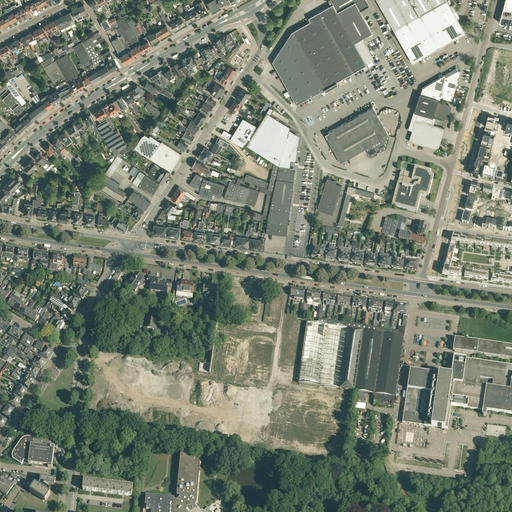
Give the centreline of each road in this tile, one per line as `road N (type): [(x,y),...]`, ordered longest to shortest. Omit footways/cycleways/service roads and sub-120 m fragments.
road 1 (primary): [(126,253),(511,308)]
road 2 (tertiary): [(0,171),(70,110),(215,25)]
road 3 (unclassified): [(132,242),(240,80)]
road 4 (primary): [(289,264),(132,242)]
road 5 (tertiary): [(68,494),(86,350)]
road 6 (unclassified): [(397,147),(414,87),(483,48)]
road 7 (primary): [(132,242),(0,221)]
road 8 (primary): [(418,282),(289,264)]
road 9 (unclassified): [(289,264),(308,136)]
road 10 (unclassified): [(308,136),(326,166),(370,181),(387,175),(397,147)]
road 11 (primary): [(0,233),(126,253)]
